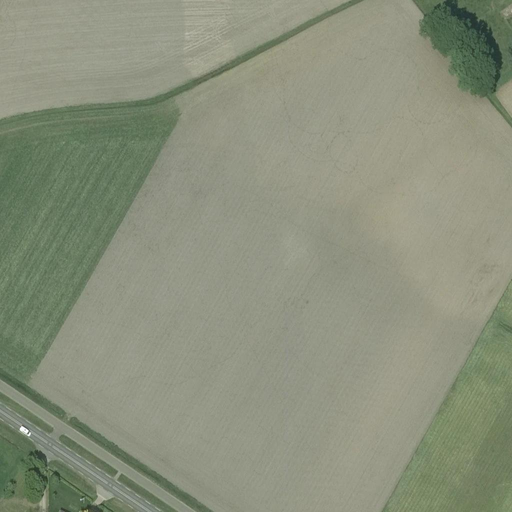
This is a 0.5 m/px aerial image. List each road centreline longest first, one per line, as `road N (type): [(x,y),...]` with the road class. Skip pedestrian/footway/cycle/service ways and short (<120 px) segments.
road 1 (unclassified): [(187,511),(0,385)]
road 2 (primary): [(148,511),(0,412)]
